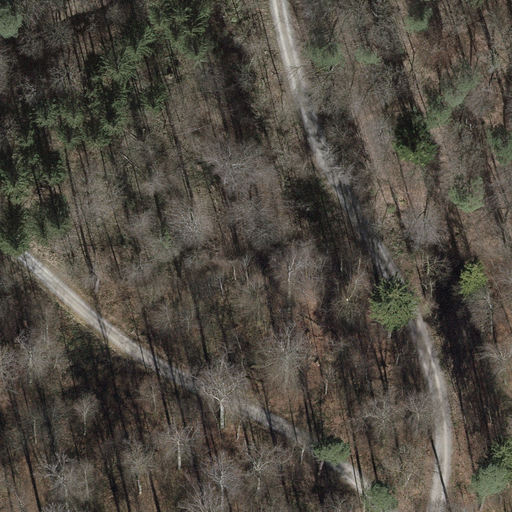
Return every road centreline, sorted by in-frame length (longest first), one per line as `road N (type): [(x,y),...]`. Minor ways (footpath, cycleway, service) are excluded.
road 1 (track): [(436,511),(443,410),(435,382),(315,130),(283,0)]
road 2 (track): [(0,239),(124,343),(341,464),(384,511)]
